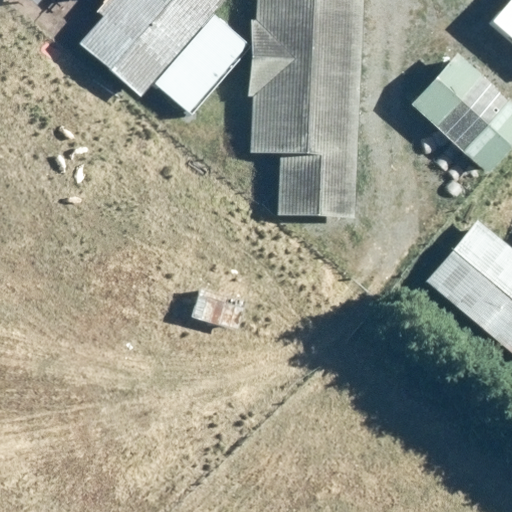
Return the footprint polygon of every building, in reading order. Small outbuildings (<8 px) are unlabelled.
[(182,0),(197,10),(203,0),(182,0)] [(257,0),(251,158),(271,159),(269,221),(348,225),(357,0),(257,0)] [(511,0),(460,0),(436,31),(511,92),(511,0)] [(244,41),(205,11),(149,85),(188,115),(244,41)] [(511,251),(473,220),(422,284),(511,356),(511,251)]
